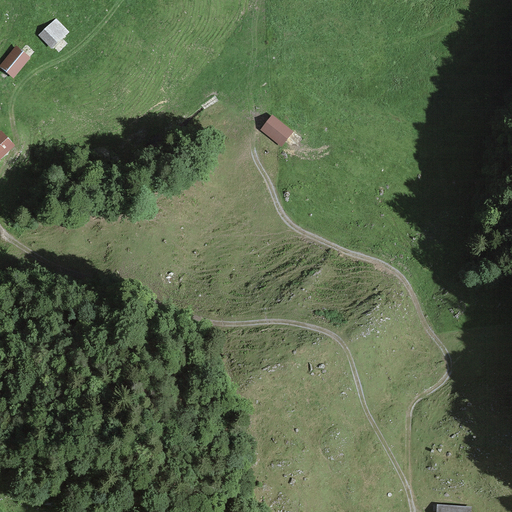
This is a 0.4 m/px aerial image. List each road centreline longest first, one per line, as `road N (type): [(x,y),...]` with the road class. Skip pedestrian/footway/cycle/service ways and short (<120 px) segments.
road 1 (track): [(411,511),(405,481),(340,339),(282,321),(169,320),(48,265),(0,226)]
road 2 (track): [(254,133),(259,164),(295,228),(395,270),(445,352),(448,373),(410,406),(405,481)]
